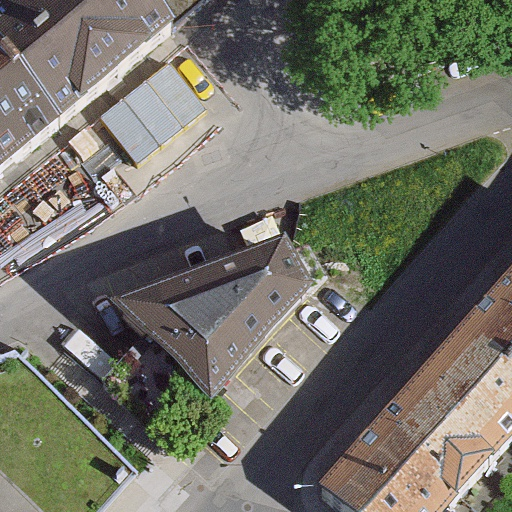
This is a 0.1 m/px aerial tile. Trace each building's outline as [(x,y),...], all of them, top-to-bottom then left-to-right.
[(24,0),(0,21),(0,54),(59,122),(118,71),(176,20),(158,0),(24,0)] [(158,0),(176,20),(200,0),(158,0)] [(0,173),(12,163),(59,122),(0,54),(0,173)] [(208,405),(321,283),(285,245),(115,308),(208,405)] [(446,511),(511,440),(511,292),(324,500),(337,511),(446,511)] [(0,379),(0,511),(105,511),(132,480),(16,374),(0,379)]
